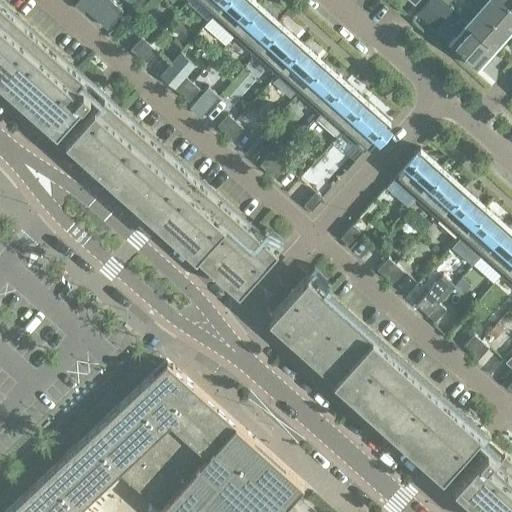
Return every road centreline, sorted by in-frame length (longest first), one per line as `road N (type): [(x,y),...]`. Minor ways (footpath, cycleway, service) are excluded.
road 1 (residential): [(314,234),(53,0)]
road 2 (residential): [(511,407),(314,234)]
road 3 (tertiary): [(416,511),(222,340)]
road 4 (unclassified): [(180,321),(0,479)]
road 5 (tertiary): [(202,309),(189,287),(74,187),(26,166)]
road 6 (tertiary): [(26,166),(48,209),(180,321)]
road 7 (residential): [(314,234),(438,92)]
road 8 (residential): [(222,340),(314,234)]
road 9 (residential): [(334,0),(438,92)]
